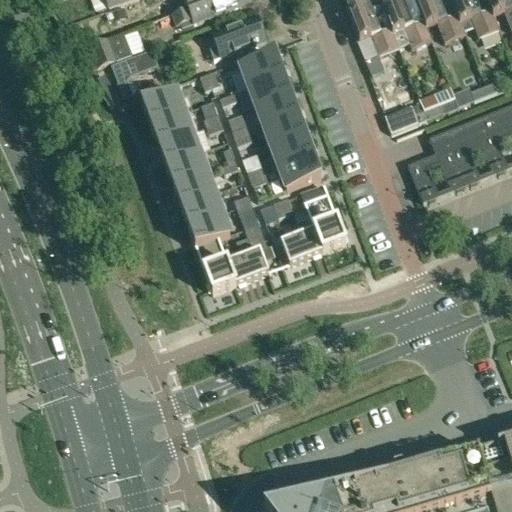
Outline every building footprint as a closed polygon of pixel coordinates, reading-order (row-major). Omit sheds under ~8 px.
[(139,0),(104,0),(108,12),(140,1),(139,0)] [(247,0),(219,0),(170,19),(175,30),(212,17),(213,21),(238,11),(237,8),(249,4),(247,0)] [(170,19),(219,0),(185,0),(181,2),(185,12),(170,18),(170,19)] [(411,54),(431,46),(412,0),(413,1),(403,5),(400,0),(383,0),(378,2),(398,53),(399,53),(393,38),(403,34),(411,54)] [(465,40),(448,0),(412,0),(431,46),(432,46),(427,32),(436,28),(444,48),(465,40)] [(478,43),(498,35),(484,0),(448,0),(465,40),(460,27),(470,24),(478,43)] [(511,37),(511,36),(511,0),(484,0),(498,35),(499,35),(494,21),(503,17),(511,37)] [(378,61),(398,53),(378,2),(377,3),(380,9),(370,13),(366,1),(345,10),(359,46),(370,42),(378,61)] [(231,57),(231,59),(265,47),(256,23),(223,35),(213,39),(221,61),(231,57)] [(107,41),(88,48),(96,70),(116,62),(107,41)] [(132,80),(157,71),(151,56),(111,71),(124,106),(135,101),(128,85),(132,80)] [(248,94),(282,81),(275,60),(240,73),(248,94)] [(255,114),(290,101),(282,81),(248,94),(255,114)] [(212,84),(205,87),(210,98),(216,96),(212,84)] [(485,91),(489,100),(503,94),(500,85),(485,91)] [(203,101),(210,98),(205,87),(198,89),(203,101)] [(489,100),(485,91),(470,97),(474,105),(489,100)] [(142,110),(149,130),(184,118),(176,97),(142,110)] [(222,111),(233,107),(231,100),(219,104),(222,111)] [(255,114),(263,134),(298,121),(290,101),(255,114)] [(511,110),(429,144),(435,160),(407,171),(423,209),(428,207),(428,208),(434,206),(433,204),(438,202),(427,175),(439,170),(450,198),(456,196),(456,197),(462,195),(461,193),(469,190),(470,192),(476,189),(475,188),(480,186),(469,158),(481,153),(492,181),(497,179),(498,180),(503,178),(503,177),(508,175),(497,147),(511,140),(511,110)] [(423,116),(427,124),(442,118),(438,110),(423,116)] [(423,116),(414,120),(410,112),(384,122),(391,139),(417,129),(417,128),(427,124),(423,116)] [(149,130),(157,151),(192,138),(184,118),(149,130)] [(209,131),(220,127),(218,120),(206,125),(209,131)] [(305,141),(298,121),(263,134),(271,154),(305,141)] [(220,127),(209,131),(211,138),(223,134),(220,127)] [(232,138),(234,145),(246,141),(243,134),(232,138)] [(164,171),(199,158),(192,138),(157,151),(164,171)] [(246,141),(234,145),(237,152),(248,147),(246,141)] [(313,162),(305,141),(271,154),(278,175),(313,162)] [(199,158),(164,171),(172,191),(207,178),(199,158)] [(224,172),(235,168),(233,161),(221,165),(224,172)] [(313,162),(278,175),(286,195),(320,182),(313,162)] [(238,174),(235,168),(224,172),(226,179),(238,174)] [(247,179),(250,185),(261,181),(258,174),(247,179)] [(207,178),(172,191),(180,211),(214,198),(207,178)] [(261,181),(250,185),(252,192),(264,188),(261,181)] [(222,219),(214,198),(180,211),(187,232),(222,219)] [(239,212),(250,208),(248,201),(236,206),(239,212)] [(328,202),(304,211),(313,235),(322,258),(346,249),(328,202)] [(287,204),(281,206),(285,218),(292,215),(287,204)] [(285,218),(281,206),(274,209),(278,220),(285,218)] [(250,208),(239,212),(242,219),(253,215),(250,208)] [(195,252),(218,243),(229,239),(222,219),(187,232),(195,252)] [(322,258),(313,235),(281,247),(289,270),(322,258)] [(250,243),(253,250),(264,245),(262,239),(250,243)] [(212,299),(236,290),(227,267),(218,243),(195,252),(212,299)] [(264,245),(253,250),(256,256),(260,255),(267,252),(264,245)] [(260,255),(256,256),(227,267),(236,290),(269,278),(260,255)] [(511,511),(511,474),(505,449),(341,498),(293,511),(511,511)]
